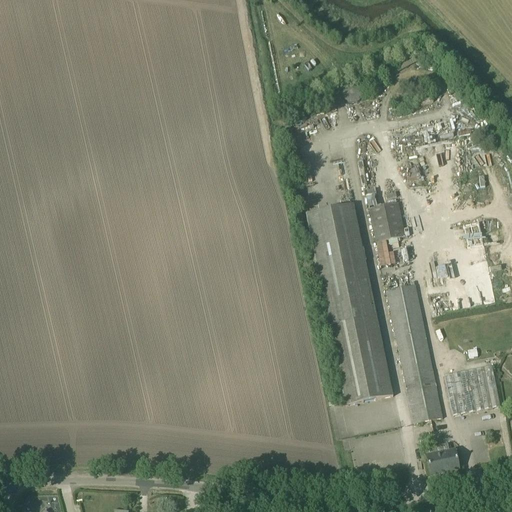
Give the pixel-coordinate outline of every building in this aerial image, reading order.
[(375,63),(380,73),(385,71),(379,61),(375,63)] [(363,94),(363,93),(362,93),(362,92),(362,91),(362,90),(362,89),(361,89),(361,88),(360,88),(360,87),(359,86),(358,86),(358,85),(357,85),(357,84),(356,84),(355,84),(354,84),(354,83),(353,83),(352,83),(351,83),(350,83),(350,84),(349,84),(348,84),(347,84),(347,85),(346,85),(346,86),(345,86),(344,87),(344,88),(343,88),(343,89),(342,89),(342,90),(342,91),(342,92),(342,93),(342,94),(341,94),(342,94),(342,95),(342,96),(342,97),(342,98),(343,98),(343,99),(343,100),(344,100),(344,101),(345,101),(345,102),(346,102),(346,103),(347,103),(348,103),(348,104),(349,104),(350,104),(351,104),(352,104),(353,104),(354,104),(355,104),(356,104),(356,103),(357,103),(358,103),(358,102),(359,102),(359,101),(360,101),(360,100),(361,100),(361,99),(361,98),(362,98),(362,97),(362,96),(362,95),(363,94)] [(407,170),(408,179),(419,179),(419,169),(407,170)] [(395,196),(388,197),(388,205),(396,204),(395,196)] [(369,210),(376,244),(405,238),(398,204),(369,210)] [(305,215),(321,289),(345,407),(393,398),(353,205),(305,215)] [(460,228),(466,250),(485,245),(479,223),(460,228)] [(476,283),(490,279),(485,260),(471,264),(476,283)] [(437,267),(438,279),(447,277),(446,266),(437,267)] [(442,420),(415,286),(386,292),(413,426),(442,420)] [(452,418),(500,408),(492,368),(444,378),(452,418)] [(443,471),(444,474),(459,471),(455,451),(448,452),(447,446),(425,450),(430,477),(431,476),(431,473),(443,471)]
